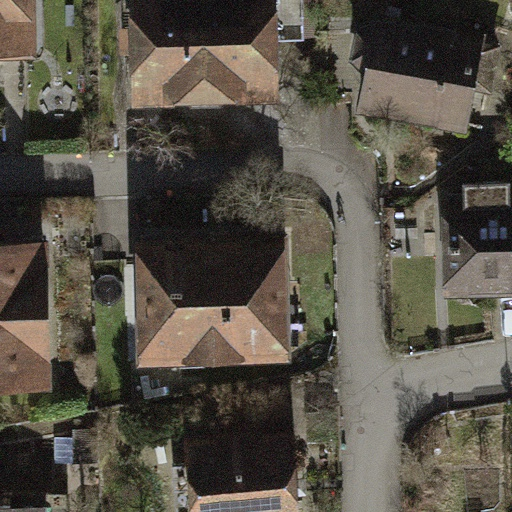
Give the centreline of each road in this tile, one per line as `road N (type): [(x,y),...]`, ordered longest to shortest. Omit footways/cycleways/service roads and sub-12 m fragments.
road 1 (residential): [(369,420),(360,204),(326,170),(0,177)]
road 2 (residential): [(511,366),(442,381),(369,420)]
